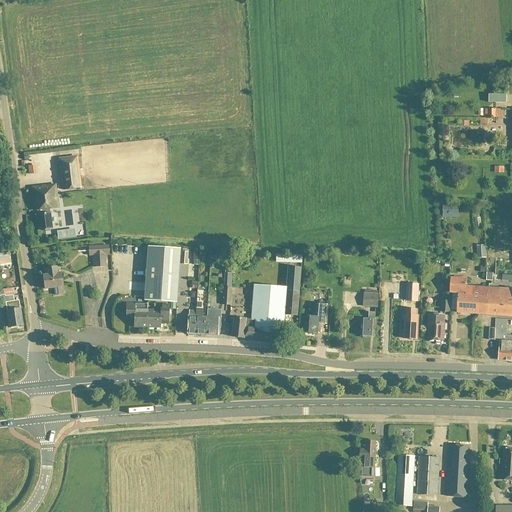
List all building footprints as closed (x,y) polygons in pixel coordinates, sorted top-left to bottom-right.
[(486,118),(501,119),(501,111),(486,110),(486,118)] [(75,158),(58,161),(62,191),(80,189),(75,158)] [(57,209),(54,186),(30,189),(33,212),(36,211),(38,231),(51,230),(48,210),(57,209)] [(476,260),(485,259),(484,246),(475,247),(476,260)] [(107,247),(87,248),(87,257),(91,257),(92,268),(104,268),(103,256),(108,256),(107,247)] [(147,248),(143,301),(175,303),(178,250),(147,248)] [(231,319),(230,338),(272,341),(273,331),(281,331),(282,317),(296,318),(300,269),(286,268),(284,289),(252,286),(249,321),(231,319)] [(61,295),(61,288),(59,275),(56,275),(55,269),(44,270),(44,276),(41,277),(43,291),(53,289),(53,296),(61,295)] [(489,301),(490,290),(465,288),(465,280),(449,279),(448,294),(457,294),(456,314),(480,316),(481,301),(489,301)] [(418,286),(406,285),(405,302),(417,302),(418,286)] [(221,288),(220,306),(229,306),(230,289),(221,288)] [(509,291),(490,290),(489,301),(481,301),(480,316),(511,317),(511,290),(509,290),(509,291)] [(377,295),(363,294),(362,294),(361,308),(373,308),(376,309),(377,295)] [(11,297),(3,298),(5,312),(8,329),(21,327),(19,310),(18,310),(17,302),(12,302),(11,297)] [(449,304),(440,303),(439,313),(448,313),(449,304)] [(146,313),(146,311),(146,306),(125,305),(125,317),(133,317),(132,329),(145,329),(146,313)] [(146,313),(145,329),(158,330),(159,318),(167,318),(167,307),(153,306),(152,312),(146,311),(146,313)] [(304,320),(304,324),(306,324),(306,334),(307,335),(311,336),(312,334),(318,334),(319,325),(325,325),(326,319),(326,306),(314,306),(314,318),(307,318),(306,320),(304,320)] [(206,318),(202,318),(202,309),(195,309),(195,313),(194,317),(193,336),(205,336),(205,337),(206,318)] [(400,322),(400,328),(402,328),(402,339),(416,340),(417,318),(416,317),(416,310),(404,310),(404,317),(403,317),(402,322),(400,322)] [(220,312),(206,311),(206,318),(205,337),(216,337),(217,325),(219,325),(220,312)] [(194,317),(195,313),(187,312),(186,335),(193,336),(194,317)] [(366,339),(367,337),(374,338),(375,321),(375,314),(368,314),(367,320),(362,320),(362,322),(360,322),(360,326),(362,326),(361,337),(362,337),(362,339),(366,339)] [(428,315),(427,333),(429,333),(428,342),(434,342),(435,344),(439,345),(441,342),(442,342),(443,324),(442,324),(443,316),(428,315)] [(498,342),(496,361),(511,362),(511,336),(505,336),(506,321),(494,320),(493,329),(488,329),(487,341),(493,341),(493,342),(498,342)] [(358,468),(358,477),(373,478),(373,469),(375,443),(366,442),(365,447),(363,446),(362,450),(360,450),(358,468)] [(448,455),(446,497),(467,498),(469,456),(466,456),(467,447),(451,446),(451,455),(448,455)] [(499,460),(497,481),(511,482),(511,450),(503,450),(502,460),(499,460)] [(397,457),(394,507),(411,508),(413,457),(397,457)] [(419,458),(416,496),(436,497),(438,460),(419,458)]
